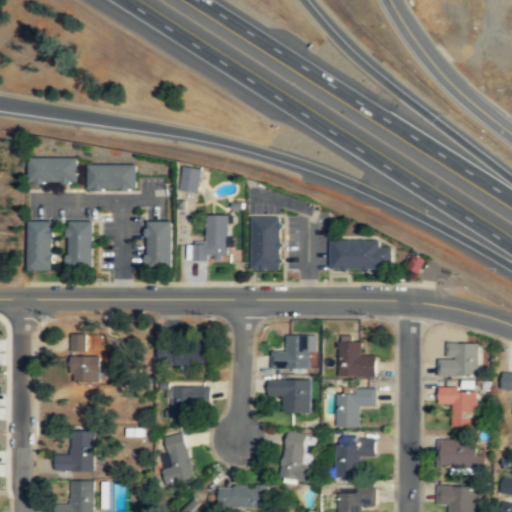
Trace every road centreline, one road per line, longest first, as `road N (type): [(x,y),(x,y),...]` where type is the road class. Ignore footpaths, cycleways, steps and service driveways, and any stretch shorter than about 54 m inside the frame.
road 1 (motorway): [(2,101),(268,154),(370,191),(511,266)]
road 2 (tertiary): [(511,324),(391,299),(0,298)]
road 3 (motorway): [(125,0),(511,246)]
road 4 (motorway): [(511,199),(199,0)]
road 5 (motorway): [(511,178),(388,83),(306,0)]
road 6 (residential): [(26,298),(22,511)]
road 7 (residential): [(409,301),(407,511)]
road 8 (tertiary): [(389,0),(451,84),(511,133)]
road 9 (residential): [(244,298),(238,438)]
